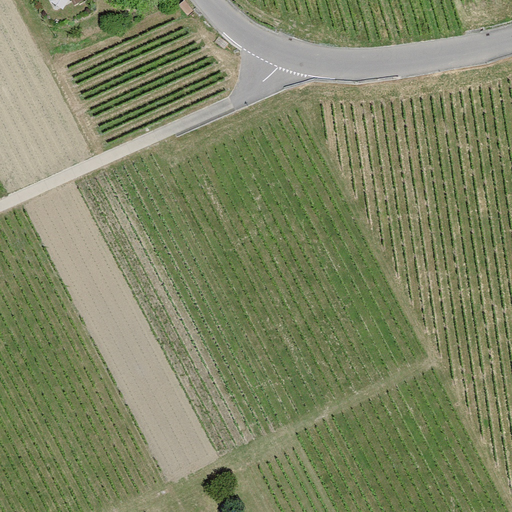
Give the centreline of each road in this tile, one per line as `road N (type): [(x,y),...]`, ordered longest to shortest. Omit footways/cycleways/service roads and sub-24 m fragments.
road 1 (track): [(0,207),(232,103),(288,54)]
road 2 (residential): [(210,0),(258,40),(330,62),(404,60),(511,38)]
